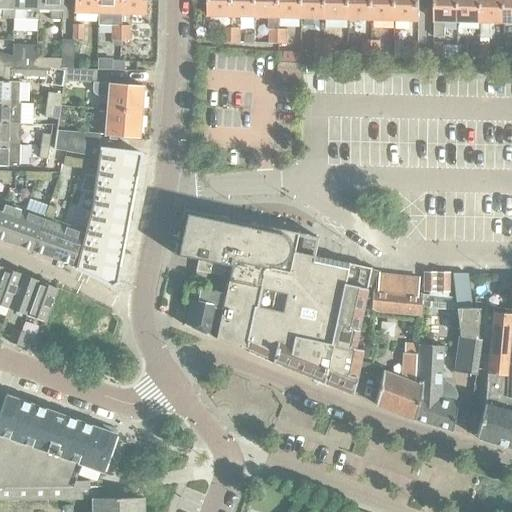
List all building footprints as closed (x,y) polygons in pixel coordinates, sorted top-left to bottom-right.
[(13,18),(13,8),(12,8),(12,0),(0,0),(0,7),(2,7),(1,18),(13,18)] [(37,18),(38,8),(37,8),(37,0),(12,0),(12,8),(13,8),(26,8),(25,18),(37,18)] [(61,0),(37,0),(37,8),(38,8),(49,8),(49,20),(61,20),(61,0)] [(97,23),(98,23),(97,0),(73,0),(73,11),(97,12),(97,23)] [(111,40),(120,40),(120,25),(120,12),(121,12),(120,0),(97,0),(98,23),(111,23),(111,40)] [(144,0),(120,0),(121,12),(144,13),(144,0)] [(208,0),(208,15),(232,15),(232,0),(208,0)] [(232,0),(232,15),(255,16),(255,0),(232,0)] [(278,0),(255,0),(255,16),(268,16),(268,29),(269,29),(268,44),(278,44),(278,29),(279,16),(278,0)] [(301,0),(278,0),(279,16),(302,17),(301,0)] [(325,0),(301,0),(302,17),(325,17),(325,0)] [(325,0),(325,17),(348,18),(348,0),(325,0)] [(371,0),(348,0),(348,18),(371,19),(371,0)] [(371,0),(371,19),(395,19),(395,0),(371,0)] [(419,0),(395,0),(395,19),(419,20),(419,0)] [(445,20),(457,21),(457,0),(435,0),(434,37),(444,38),(445,20)] [(457,0),(457,21),(481,21),(481,0),(457,0)] [(481,0),(481,21),(480,43),(480,58),(488,58),(488,38),(491,38),(491,22),(503,22),(503,0),(481,0)] [(511,0),(503,0),(503,22),(511,22),(511,0)] [(81,39),(82,24),(72,24),(71,39),(81,39)] [(120,25),(120,40),(129,40),(130,25),(120,25)] [(222,42),(232,42),(232,28),(223,27),(222,42)] [(232,28),(232,42),(241,42),(241,28),(232,28)] [(278,29),(278,44),(286,44),(287,29),(278,29)] [(314,53),(323,54),(324,39),(315,39),(314,53)] [(324,39),(323,54),(333,54),(333,40),(324,39)] [(60,40),(59,59),(59,67),(71,68),(72,40),(60,40)] [(361,55),(370,55),(370,40),(361,40),(361,55)] [(370,40),(370,55),(380,55),(380,41),(370,40)] [(418,56),(418,42),(408,42),(408,56),(418,56)] [(433,42),(432,57),(442,57),(443,42),(433,42)] [(470,58),(480,58),(480,43),(470,43),(470,58)] [(11,55),(10,67),(35,67),(36,58),(36,45),(12,44),(11,55)] [(0,63),(4,65),(4,66),(8,67),(9,67),(10,67),(11,55),(0,52),(0,63)] [(36,58),(35,67),(45,67),(59,67),(59,59),(36,58)] [(35,67),(10,67),(9,67),(9,76),(44,77),(45,67),(35,67)] [(106,95),(105,108),(142,111),(143,85),(95,82),(96,69),(65,68),(64,81),(91,82),(90,88),(91,91),(93,93),(96,94),(106,95)] [(0,101),(17,102),(18,80),(7,80),(1,80),(0,79),(0,101)] [(46,92),(45,102),(47,103),(60,105),(61,94),(46,92)] [(0,101),(0,122),(9,123),(19,123),(19,103),(17,103),(17,102),(0,101)] [(60,105),(47,103),(45,102),(43,117),(58,119),(60,105)] [(140,137),(142,111),(105,108),(103,134),(140,137)] [(0,122),(0,143),(8,144),(18,144),(18,143),(8,143),(9,123),(0,122)] [(57,130),(54,149),(97,156),(99,147),(99,133),(57,130)] [(41,133),(39,145),(48,147),(50,134),(41,133)] [(0,164),(8,165),(18,165),(18,144),(8,144),(0,143),(0,164)] [(48,147),(39,145),(37,158),(46,159),(48,147)] [(97,156),(96,168),(136,176),(140,153),(135,151),(99,147),(97,156)] [(75,167),(76,159),(64,156),(62,165),(75,167)] [(89,161),(76,159),(75,167),(87,170),(89,161)] [(96,168),(94,183),(133,191),(136,176),(96,168)] [(0,211),(4,201),(3,201),(0,209),(0,179),(0,180),(0,184),(10,185),(10,171),(0,170),(0,211)] [(37,180),(37,172),(24,172),(24,180),(37,180)] [(50,172),(37,172),(37,180),(49,181),(50,172)] [(94,183),(92,198),(131,206),(133,191),(94,183)] [(90,207),(89,213),(128,221),(131,206),(92,198),(90,207)] [(24,209),(4,201),(0,211),(0,237),(12,242),(24,209)] [(31,249),(51,257),(64,223),(51,219),(55,208),(48,206),(44,216),(31,249)] [(12,242),(31,249),(44,216),(24,209),(12,242)] [(172,253),(198,258),(229,264),(227,274),(237,276),(257,278),(255,290),(243,349),(349,393),(352,381),(354,382),(361,348),(352,346),(361,304),(370,307),(370,288),(372,288),(377,270),(370,268),(370,267),(311,254),(311,252),(310,251),(309,250),(308,249),(307,248),(306,247),(305,247),(303,247),(302,247),(300,247),(299,248),(298,249),(297,250),(296,251),(293,250),(297,232),(249,221),(248,226),(226,220),(227,216),(219,215),(212,211),(210,211),(207,210),(204,209),(202,209),(199,210),(196,210),(193,211),(191,212),(188,213),(186,215),(184,217),(182,219),(181,221),(179,223),(178,226),(177,228),(172,253)] [(89,213),(85,228),(125,236),(128,221),(89,213)] [(84,231),(64,223),(51,257),(71,264),(84,231)] [(85,228),(81,243),(122,251),(125,236),(85,228)] [(81,243),(77,257),(119,265),(122,251),(81,243)] [(74,266),(74,268),(110,285),(116,283),(119,265),(77,257),(74,266)] [(182,324),(213,337),(225,284),(226,277),(227,274),(229,264),(198,258),(192,287),(186,285),(183,300),(187,301),(182,324)] [(0,269),(0,303),(8,306),(20,274),(1,267),(0,269)] [(379,270),(377,270),(372,288),(370,288),(370,307),(378,310),(416,314),(419,314),(421,293),(416,293),(418,277),(379,272),(379,270)] [(423,272),(423,291),(428,291),(428,295),(446,297),(447,292),(448,272),(423,272)] [(458,336),(462,336),(475,338),(478,307),(469,307),(467,280),(466,273),(451,272),(455,308),(458,336)] [(8,306),(25,313),(38,281),(20,274),(8,306)] [(56,289),(38,281),(25,313),(44,320),(56,289)] [(64,294),(45,346),(87,357),(104,317),(64,294)] [(503,374),(505,354),(509,320),(510,302),(504,301),(503,309),(492,308),(486,371),(503,374)] [(14,344),(19,331),(12,328),(7,342),(14,344)] [(27,334),(19,331),(14,344),(22,347),(27,334)] [(480,339),(475,338),(462,336),(458,361),(459,372),(475,374),(480,339)] [(380,375),(374,403),(413,419),(416,409),(419,398),(420,384),(414,383),(417,343),(403,343),(402,352),(400,377),(385,371),(380,375)] [(456,402),(454,402),(454,400),(455,397),(454,395),(454,393),(453,391),(452,389),(451,387),(450,385),(448,384),(446,382),(444,381),(442,380),(440,380),(442,345),(417,343),(414,383),(420,384),(419,398),(416,409),(413,419),(451,430),(456,402)] [(511,354),(505,354),(503,374),(486,371),(483,403),(482,403),(474,437),(511,447),(511,354)] [(0,411),(0,487),(95,486),(114,433),(6,395),(0,411)] [(142,511),(142,497),(91,498),(91,511),(142,511)]
